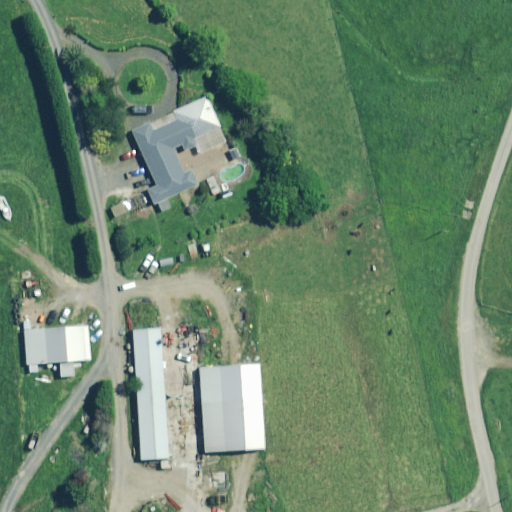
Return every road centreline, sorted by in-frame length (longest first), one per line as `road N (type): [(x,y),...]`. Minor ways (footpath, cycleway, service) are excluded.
road 1 (unknown): [(24,0),(76,127),(116,329)]
road 2 (unknown): [(116,329),(120,511)]
road 3 (unknown): [(38,461),(116,329)]
